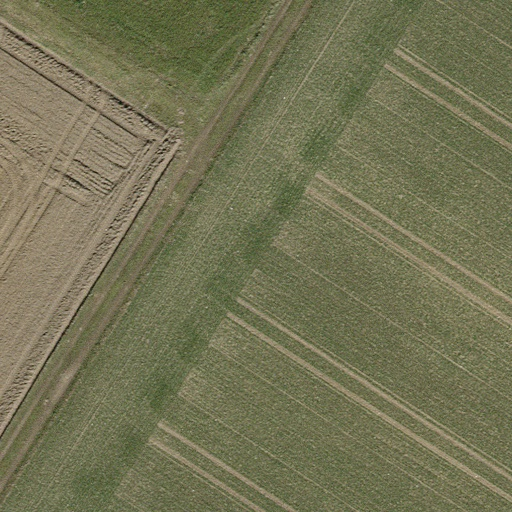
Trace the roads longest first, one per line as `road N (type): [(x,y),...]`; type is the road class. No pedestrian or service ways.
road 1 (track): [(0,482),(303,0)]
road 2 (track): [(4,0),(215,139)]
